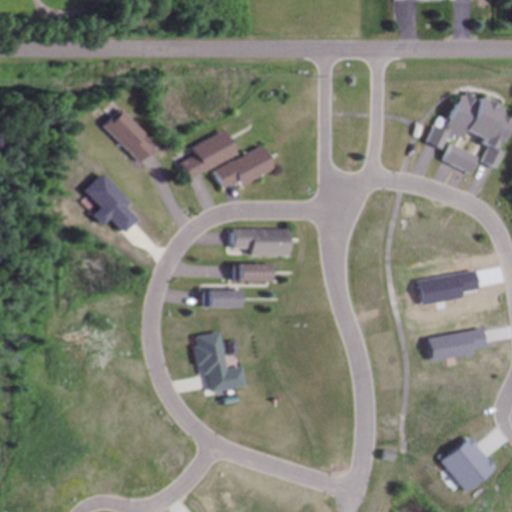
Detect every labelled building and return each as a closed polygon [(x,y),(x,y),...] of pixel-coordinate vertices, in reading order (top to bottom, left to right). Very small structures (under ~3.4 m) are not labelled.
[(506,118),(498,115),(501,106),(455,90),(440,132),(431,129),(425,145),(438,150),(444,131),(476,142),(473,149),(484,152),(479,164),(496,170),(502,152),(495,150),(506,118)] [(115,108),(97,125),(133,164),(151,147),(115,108)] [(185,156),(171,162),(180,180),(231,157),(220,133),(182,150),(185,156)] [(468,175),(477,158),(447,142),(437,159),(468,175)] [(233,187),(269,170),(258,148),(207,172),(215,190),(231,182),(233,187)] [(226,230),(226,249),(243,249),(243,255),(284,255),(284,230),(226,230)] [(226,264),(226,283),(268,284),(269,265),(226,264)] [(237,308),(237,291),(195,291),(195,308),(237,308)]
